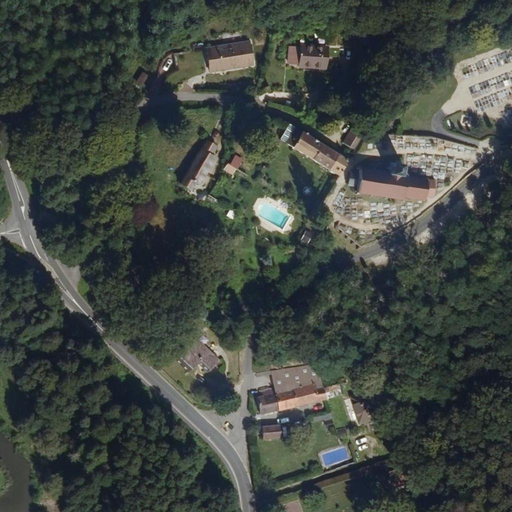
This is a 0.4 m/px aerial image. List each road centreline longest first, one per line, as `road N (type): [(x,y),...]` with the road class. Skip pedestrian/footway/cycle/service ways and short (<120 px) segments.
road 1 (residential): [(338,148),(242,99),(150,102),(130,117),(119,140),(92,239),(59,276)]
road 2 (unclassified): [(242,405),(249,341),(268,309),(316,271),(428,220),(509,153)]
road 3 (tertiary): [(59,276),(94,322),(206,425)]
road 4 (track): [(248,502),(368,461),(371,439)]
